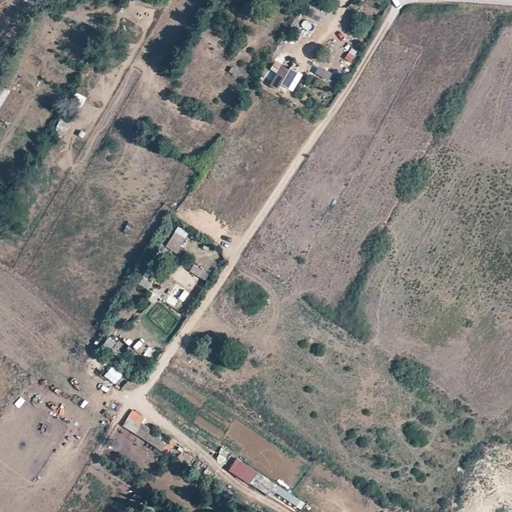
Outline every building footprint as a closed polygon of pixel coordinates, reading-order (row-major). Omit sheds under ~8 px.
[(352,63),(356,51),(349,49),(345,60),(352,63)] [(277,84),(280,84),(288,71),(281,67),(269,85),(274,88),(277,84)] [(315,75),(328,81),(332,73),(319,67),(315,75)] [(288,71),(280,84),(286,88),(297,72),(290,68),(288,71)] [(167,246),(176,252),(184,238),(175,233),(167,246)] [(193,266),(189,271),(203,279),(206,273),(193,266)] [(109,337),(102,346),(110,352),(117,342),(109,337)] [(123,425),(161,450),(167,439),(143,424),(146,419),(146,418),(133,409),(123,425)] [(221,448),(216,459),(225,463),(230,453),(221,448)] [(256,471),(235,458),(227,471),(247,484),(256,471)] [(270,496),(278,484),(256,471),(249,482),(270,496)] [(301,510),(305,503),(280,488),(276,495),(301,510)] [(480,505),(486,503),(483,493),(476,495),(480,505)]
